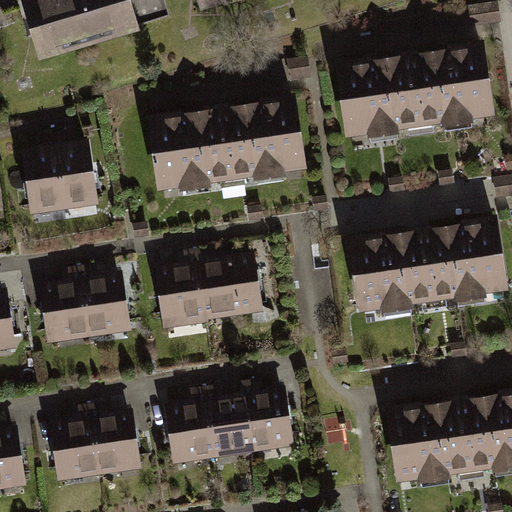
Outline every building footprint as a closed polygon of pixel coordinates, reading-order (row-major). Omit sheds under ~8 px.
[(129,0),(21,0),(19,1),(38,63),(139,32),(129,0)] [(196,0),(201,15),(246,0),(196,0)] [(484,45),(334,67),(345,141),(495,119),(484,45)] [(294,97),(146,118),(158,193),(306,171),(294,97)] [(64,212),(97,207),(88,143),(55,147),(64,212)] [(55,147),(20,152),(30,216),(64,212),(55,147)] [(498,216),(348,239),(360,316),(510,293),(498,216)] [(209,325),(265,317),(256,252),(217,258),(215,244),(197,247),(209,325)] [(163,331),(209,325),(197,247),(175,250),(177,262),(152,266),(163,331)] [(92,339),(131,334),(123,271),(102,273),(100,262),(83,264),(92,339)] [(46,344),(92,339),(83,264),(60,267),(62,280),(37,284),(46,344)] [(0,350),(16,348),(8,290),(0,290),(0,350)] [(258,379),(239,382),(241,395),(250,451),(290,445),(281,389),(260,392),(258,379)] [(250,451),(241,395),(226,398),(224,385),(204,388),(215,457),(250,451)] [(215,457),(204,388),(186,391),(188,402),(164,406),(173,464),(215,457)] [(511,389),(385,407),(396,483),(511,466),(511,389)] [(100,477),(141,472),(132,411),(110,414),(108,400),(90,403),(100,477)] [(100,477),(90,403),(72,405),(73,419),(50,422),(58,483),(100,477)] [(0,489),(28,486),(20,426),(0,428),(0,489)]
